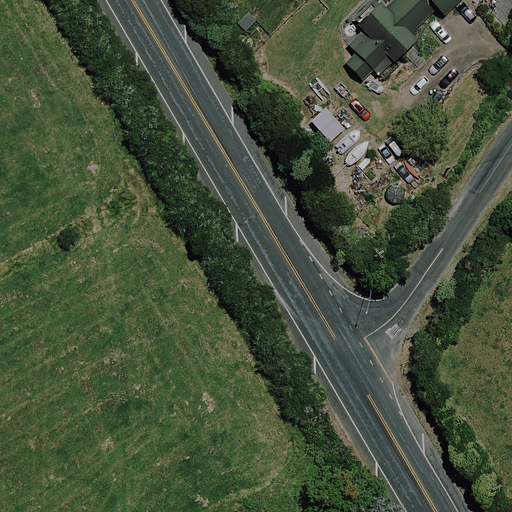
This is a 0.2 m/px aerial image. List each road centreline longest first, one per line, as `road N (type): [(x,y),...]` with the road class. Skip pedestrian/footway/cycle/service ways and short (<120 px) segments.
road 1 (trunk): [(122,0),(347,360)]
road 2 (unclassified): [(347,360),(388,331),(511,158)]
road 3 (trunk): [(347,360),(435,511)]
